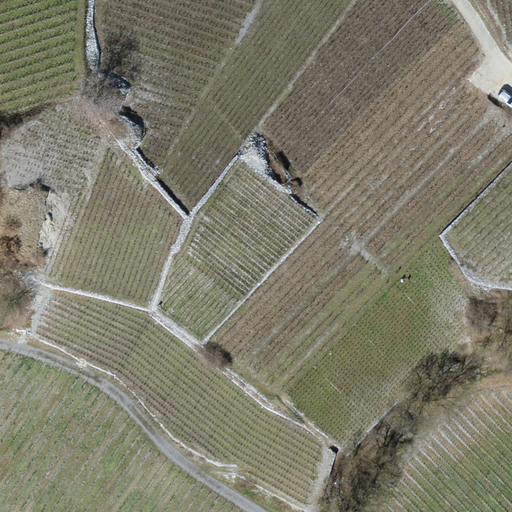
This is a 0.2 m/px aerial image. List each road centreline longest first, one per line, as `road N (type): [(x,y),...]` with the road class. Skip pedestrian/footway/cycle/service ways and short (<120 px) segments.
road 1 (track): [(256,511),(191,468),(102,382),(0,343)]
road 2 (primary): [(0,49),(130,0)]
